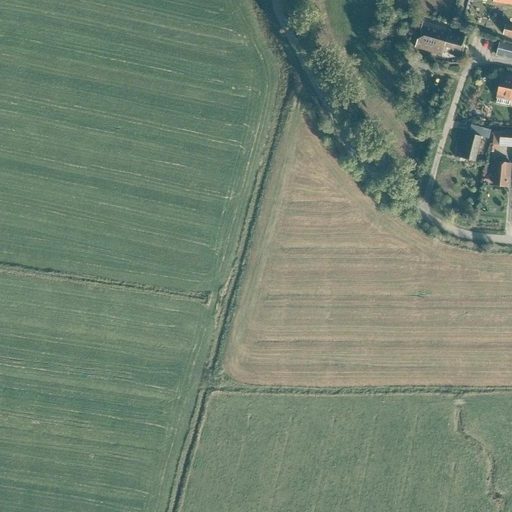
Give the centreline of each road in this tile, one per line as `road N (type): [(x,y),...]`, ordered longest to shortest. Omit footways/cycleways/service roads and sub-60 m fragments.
road 1 (residential): [(277,0),(351,148),(420,213)]
road 2 (residential): [(420,213),(468,66),(511,63)]
